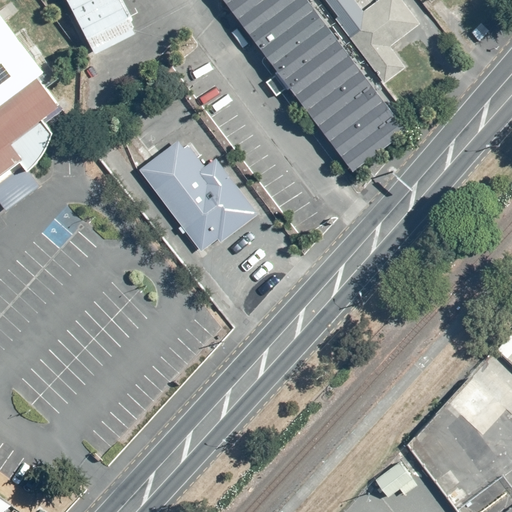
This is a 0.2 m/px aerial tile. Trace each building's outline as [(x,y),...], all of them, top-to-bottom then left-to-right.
[(134,37),(115,0),(63,0),(93,57),(134,37)] [(390,118),(302,0),(212,0),(332,162),(390,118)] [(421,23),(404,0),(377,0),(364,9),(358,1),(336,17),(382,80),(406,63),(392,45),(421,23)] [(56,93),(0,23),(0,180),(13,172),(41,126),(30,113),(56,93)] [(166,129),(122,163),(183,242),(236,202),(199,154),(190,160),(166,129)] [(511,279),(468,326),(511,367),(511,279)] [(489,400),(475,387),(459,404),(474,417),(489,400)] [(402,459),(376,479),(389,496),(399,489),(403,494),(420,482),(402,459)]
